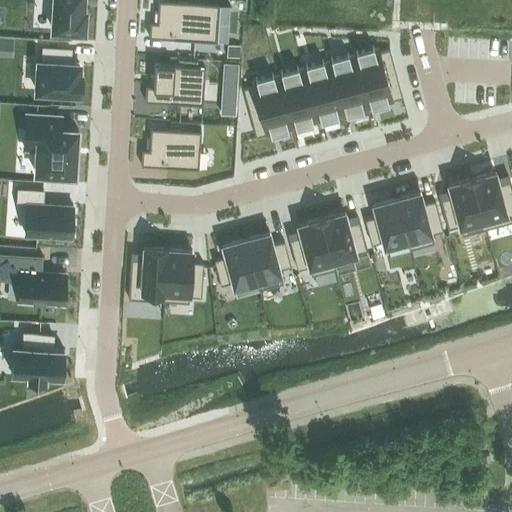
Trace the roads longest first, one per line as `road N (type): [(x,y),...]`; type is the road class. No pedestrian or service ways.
road 1 (unclassified): [(125,457),(511,346)]
road 2 (residential): [(110,203),(245,197),(452,141)]
road 3 (residential): [(125,457),(106,395),(110,203)]
road 4 (residential): [(110,203),(125,0)]
road 5 (unclassified): [(0,494),(125,457)]
